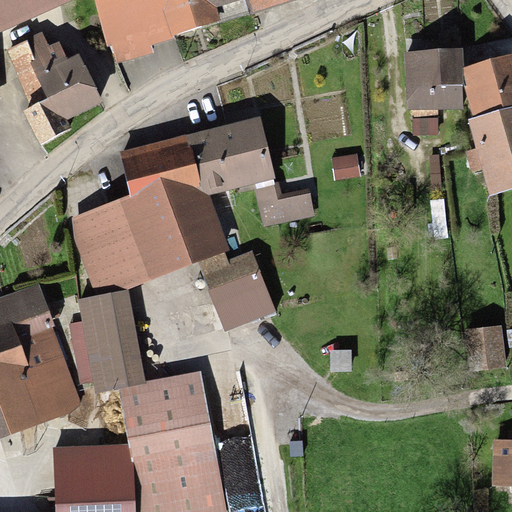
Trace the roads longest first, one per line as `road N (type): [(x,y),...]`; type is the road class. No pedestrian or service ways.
road 1 (tertiary): [(0,220),(76,149),(351,0)]
road 2 (track): [(153,355),(260,347),(340,407),(366,414),(511,393)]
